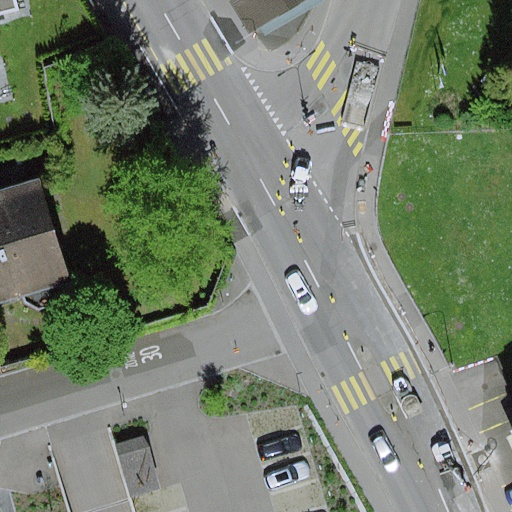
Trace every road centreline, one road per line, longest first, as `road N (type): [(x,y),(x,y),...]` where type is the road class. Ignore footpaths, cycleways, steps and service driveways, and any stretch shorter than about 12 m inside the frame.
road 1 (residential): [(0,400),(326,300)]
road 2 (primary): [(445,511),(326,300)]
road 3 (residential): [(366,0),(333,94),(289,145),(253,166)]
road 4 (primary): [(253,166),(155,0)]
road 5 (primary): [(326,300),(253,166)]
